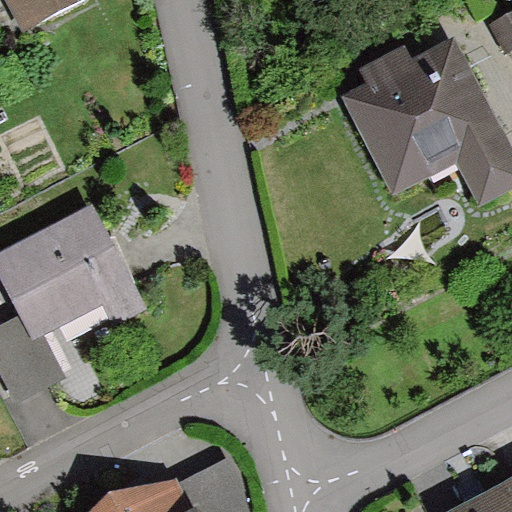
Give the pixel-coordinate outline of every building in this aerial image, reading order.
[(90,7),(85,0),(0,0),(0,3),(5,1),(26,41),(90,7)] [(511,14),(491,26),(506,56),(511,53),(511,14)] [(369,88),(343,101),(394,199),(459,166),(481,210),(511,193),(511,145),(457,40),(413,62),(406,49),(361,73),(369,88)] [(92,225),(0,273),(0,284),(25,331),(0,344),(0,371),(21,411),(71,385),(47,339),(103,310),(117,338),(145,323),(92,225)] [(148,511),(251,511),(231,471),(148,511)] [(511,511),(511,494),(492,505),(478,511),(511,511)]
